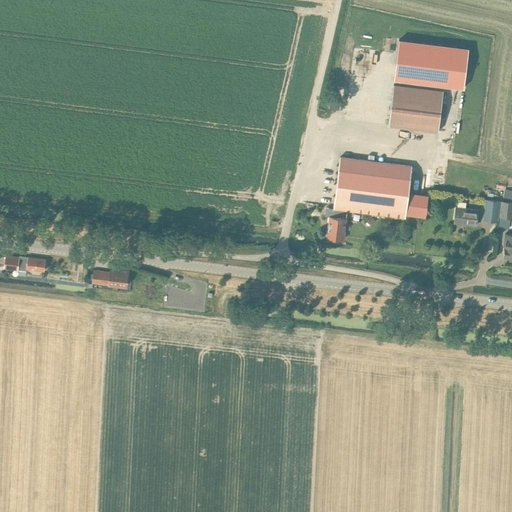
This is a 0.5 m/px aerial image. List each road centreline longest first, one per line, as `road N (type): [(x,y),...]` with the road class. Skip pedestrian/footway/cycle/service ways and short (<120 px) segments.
road 1 (secondary): [(511,305),(0,242)]
road 2 (track): [(511,327),(326,305),(290,278),(279,288),(225,293),(216,324)]
road 3 (track): [(277,260),(337,0)]
